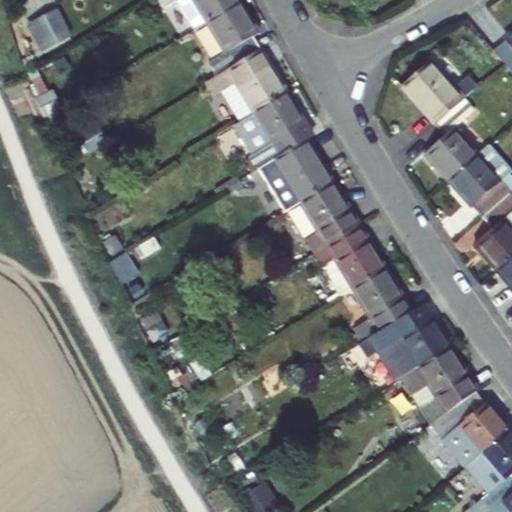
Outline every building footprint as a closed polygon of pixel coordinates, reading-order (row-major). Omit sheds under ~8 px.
[(240,4),(238,0),(176,0),(187,17),(199,10),(208,23),(240,4)] [(259,35),(240,4),(208,23),(226,53),(209,63),(217,76),(261,50),(253,38),(259,35)] [(30,20),(44,49),(75,33),(62,5),(30,20)] [(511,34),(494,50),(511,71),(511,34)] [(287,94),(261,50),(217,76),(205,83),(215,98),(223,93),(241,122),(253,114),(287,94)] [(465,101),(474,93),(466,81),(455,90),(431,62),(401,87),(434,127),(465,101)] [(314,137),(287,94),(253,114),(241,122),(234,126),(252,156),(250,157),(258,171),(261,169),(308,141),(314,137)] [(448,181),(479,155),(455,128),(474,111),(465,101),(434,127),(443,138),(426,154),(448,181)] [(308,141),(261,169),(268,181),(282,171),(301,204),(334,183),(308,141)] [(473,207),(502,183),(498,178),(509,169),(490,146),(479,155),(448,181),(471,208),(473,207)] [(334,183),(301,204),(319,233),(305,241),(312,254),(359,225),(334,183)] [(511,194),(502,183),(473,207),(483,218),(511,194)] [(498,272),(511,260),(511,228),(504,219),(511,212),(511,193),(511,194),(483,218),(493,229),(476,245),(498,272)] [(312,254),(321,268),(334,260),(353,290),(386,269),(359,225),(312,254)] [(321,268),(339,298),(353,290),(334,260),(321,268)] [(511,260),(498,272),(511,287),(511,260)] [(353,290),(360,300),(390,275),(386,269),(353,290)] [(390,275),(360,300),(371,319),(353,329),(362,343),(410,314),(403,303),(406,302),(390,275)] [(418,370),(452,349),(432,318),(418,327),(410,314),(362,343),(368,353),(384,343),(386,348),(399,339),(418,370)] [(478,392),(452,349),(418,370),(401,380),(412,397),(429,387),(436,400),(421,410),(431,426),(435,423),(478,392)] [(511,431),(478,392),(435,423),(443,435),(456,427),(481,456),(511,431)] [(511,432),(511,431),(481,456),(465,470),(487,496),(481,501),(490,511),(492,511),(511,495),(511,432)] [(511,511),(511,495),(492,511),(511,511)]
